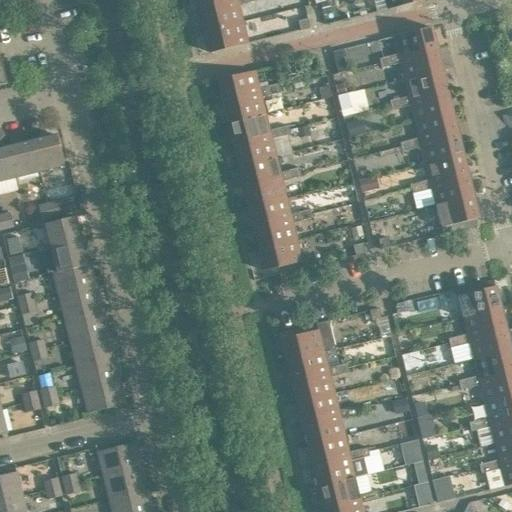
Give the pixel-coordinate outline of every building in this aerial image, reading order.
[(197,0),(200,9),(237,0),(239,5),(249,2),(247,0),(197,0)] [(237,0),(200,9),(205,30),(243,21),(239,5),(237,0)] [(385,0),(388,9),(423,0),(385,0)] [(308,18),(298,21),(300,30),(310,28),(308,18)] [(211,52),(248,43),(243,21),(205,30),(211,52)] [(394,36),(399,54),(400,58),(437,49),(432,27),(394,36)] [(342,49),(332,51),(338,73),(347,70),(342,49)] [(405,79),(442,70),(437,49),(400,58),(399,54),(389,56),(392,65),(401,63),(405,79)] [(379,58),(382,67),(392,65),(389,56),(379,58)] [(259,88),(255,70),(217,80),(223,102),(260,92),(261,97),(271,95),(269,86),(259,88)] [(410,100),(448,91),(442,70),(405,79),(409,95),(410,100)] [(511,78),(500,81),(504,98),(511,96),(511,78)] [(344,82),(335,84),(338,95),(347,93),(344,82)] [(281,92),(279,83),(269,86),(271,95),(281,92)] [(415,121),(453,112),(448,91),(410,100),(409,95),(400,98),(402,107),(411,104),(415,121)] [(260,92),(223,102),(228,123),(265,113),(261,97),(260,92)] [(390,100),(392,109),(402,107),(400,98),(390,100)] [(421,142),(458,133),(453,112),(415,121),(419,137),(421,142)] [(272,139),(281,136),(279,127),(269,130),(265,113),(228,123),(233,144),(270,134),(272,139)] [(360,119),(346,123),(349,136),(363,132),(360,119)] [(289,125),(279,127),(281,136),(291,134),(289,125)] [(308,125),(298,128),(300,137),(310,135),(308,125)] [(426,163),(463,154),(458,133),(421,142),(419,137),(410,140),(412,149),(422,146),(426,163)] [(270,134),(233,144),(238,164),(276,155),(272,139),(270,134)] [(65,169),(56,135),(32,141),(41,175),(65,169)] [(400,142),(402,151),(412,149),(410,140),(400,142)] [(9,146),(17,181),(41,175),(32,141),(9,146)] [(0,148),(0,185),(17,181),(9,146),(0,148)] [(400,146),(379,151),(380,156),(402,151),(400,146)] [(431,184),(468,175),(463,154),(426,163),(430,179),(431,184)] [(280,172),(276,155),(238,164),(244,185),(281,176),(282,181),(292,178),(289,169),(280,172)] [(301,176),(299,167),(289,169),(292,178),(301,176)] [(436,205),(473,196),(468,175),(431,184),(430,179),(420,182),(423,191),(432,188),(436,205)] [(281,176),(244,185),(249,206),(286,197),(282,181),(281,176)] [(361,179),(364,191),(379,188),(376,176),(361,179)] [(410,184),(413,193),(423,191),(420,182),(410,184)] [(476,218),(479,218),(473,196),(436,205),(442,227),(476,218)] [(286,197),(249,206),(254,227),(291,218),(292,223),(302,220),(300,211),(290,214),(286,197)] [(60,215),(56,201),(47,203),(51,217),(60,215)] [(38,205),(42,219),(51,217),(47,203),(38,205)] [(312,218),(310,209),(300,211),(302,220),(312,218)] [(13,226),(10,212),(1,215),(4,229),(13,226)] [(81,224),(78,225),(75,216),(44,224),(51,248),(85,240),(81,224)] [(291,218),(254,227),(259,248),(296,239),(292,223),(291,218)] [(476,218),(442,227),(443,233),(478,224),(476,218)] [(19,236),(7,239),(10,255),(23,252),(19,236)] [(388,236),(379,239),(381,249),(391,246),(388,236)] [(269,269),(302,261),(296,239),(259,248),(264,270),(269,269)] [(87,264),(87,263),(85,256),(89,255),(85,240),(51,248),(56,270),(56,271),(87,264)] [(362,243),(353,245),(356,255),(365,253),(362,243)] [(268,269),(270,276),(303,268),(302,261),(269,269),(268,269)] [(90,262),(87,263),(87,264),(56,271),(56,270),(53,271),(59,295),(96,286),(90,262)] [(11,266),(15,281),(27,278),(24,263),(11,266)] [(494,279),(457,288),(458,295),(496,286),(494,279)] [(9,285),(0,287),(0,300),(12,297),(9,285)] [(64,319),(102,309),(96,286),(59,295),(64,319)] [(496,286),(458,295),(464,317),(501,308),(496,286)] [(31,292),(17,296),(20,305),(34,302),(31,292)] [(404,301),(395,304),(397,313),(406,311),(404,301)] [(22,314),(36,311),(34,302),(20,305),(22,314)] [(379,308),(369,310),(371,320),(381,317),(379,308)] [(469,338),(506,329),(501,308),(464,317),(468,333),(469,338)] [(70,342),(108,333),(102,309),(64,319),(70,342)] [(318,329),(281,339),(287,360),(324,351),(335,348),(328,320),(317,323),(318,329)] [(20,322),(9,324),(10,332),(21,330),(20,322)] [(389,326),(379,329),(381,338),(391,336),(389,326)] [(474,359),(511,350),(506,329),(469,338),(468,333),(458,336),(460,345),(470,342),(474,359)] [(108,333),(70,342),(76,365),(114,356),(108,333)] [(448,338),(451,347),(460,345),(458,336),(448,338)] [(23,337),(8,341),(11,353),(26,349),(23,337)] [(43,339),(29,343),(31,352),(45,348),(43,339)] [(33,361),(47,357),(45,348),(31,352),(33,361)] [(479,380),(511,371),(511,352),(511,350),(474,359),(478,375),(479,380)] [(328,368),(324,351),(287,360),(292,381),(329,372),(330,377),(340,374),(337,365),(328,368)] [(114,356),(76,365),(81,389),(119,379),(114,356)] [(350,372),(347,363),(337,365),(340,374),(350,372)] [(30,366),(16,369),(19,379),(32,376),(30,366)] [(484,401),(511,394),(511,371),(479,380),(478,375),(469,378),(471,387),(480,384),(484,401)] [(297,402),(334,393),(330,377),(329,372),(292,381),(297,402)] [(459,380),(461,389),(471,387),(469,378),(459,380)] [(88,413),(125,404),(119,379),(81,389),(88,413)] [(54,386),(40,389),(43,398),(57,395),(54,386)] [(36,390),(22,394),(24,403),(38,399),(36,390)] [(302,423),(339,414),(340,419),(350,416),(348,407),(338,410),(334,393),(297,402),(302,423)] [(489,422),(511,416),(511,394),(484,401),(488,417),(489,422)] [(45,407),(59,404),(57,395),(43,398),(45,407)] [(26,412),(40,408),(38,399),(24,403),(26,412)] [(407,399),(393,402),(396,415),(410,412),(407,399)] [(424,401),(414,403),(417,417),(428,414),(424,401)] [(360,414),(358,405),(348,407),(350,416),(360,414)] [(344,435),(340,419),(339,414),(302,423),(307,444),(344,435)] [(495,443),(511,438),(511,416),(489,422),(488,417),(479,420),(481,429),(491,426),(495,443)] [(398,439),(416,435),(412,419),(394,424),(398,439)] [(469,422),(471,431),(481,429),(479,420),(469,422)] [(313,465),(350,456),(351,461),(360,458),(358,449),(349,452),(344,435),(307,444),(313,465)] [(500,464),(511,460),(511,438),(495,443),(499,459),(500,464)] [(135,442),(97,451),(103,476),(141,466),(135,442)] [(436,443),(425,446),(429,459),(440,456),(436,443)] [(419,444),(401,449),(405,462),(405,464),(423,460),(419,444)] [(362,458),(370,456),(368,447),(358,449),(360,458),(351,461),(350,456),(313,465),(318,486),(355,477),(366,474),(362,458)] [(505,486),(511,483),(511,460),(500,464),(499,459),(489,462),(491,471),(501,468),(505,486)] [(479,464),(481,473),(491,471),(489,462),(479,464)] [(109,499),(147,490),(141,466),(103,476),(109,499)] [(17,471),(0,475),(0,501),(23,496),(17,471)] [(425,471),(417,473),(419,484),(428,481),(425,471)] [(76,473),(62,476),(64,485),(78,482),(76,473)] [(57,477),(43,481),(46,490),(59,486),(57,477)] [(359,494),(355,477),(318,486),(323,507),(360,498),(361,503),(371,500),(368,491),(359,494)] [(66,494),(80,491),(78,482),(64,485),(66,494)] [(48,499),(62,496),(59,486),(46,490),(48,499)] [(381,498),(378,489),(368,491),(371,500),(381,498)] [(111,511),(152,511),(147,490),(109,499),(111,511)] [(431,493),(417,496),(419,507),(433,504),(431,493)] [(0,511),(26,511),(23,496),(0,501),(0,511)] [(363,511),(361,503),(360,498),(323,507),(324,511),(363,511)] [(474,511),(478,507),(469,502),(464,511),(474,511)]
